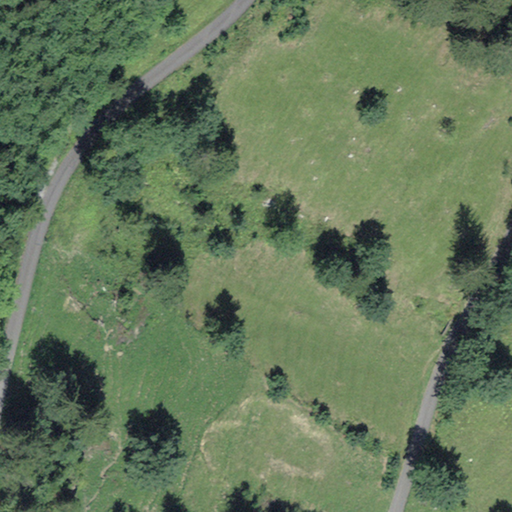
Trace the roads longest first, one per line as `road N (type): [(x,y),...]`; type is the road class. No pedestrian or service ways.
road 1 (track): [(241,0),(139,87),(70,162),(38,227),(0,385)]
road 2 (track): [(395,511),(452,336),(511,234)]
